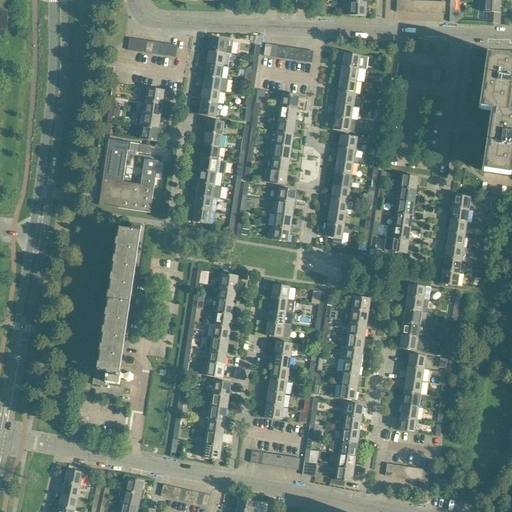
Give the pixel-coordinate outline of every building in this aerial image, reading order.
[(500,24),(501,0),(500,0),(483,0),(483,12),(487,13),(487,24),(500,24)] [(366,16),(366,3),(350,2),(349,16),(366,16)] [(450,11),(450,22),(461,22),(461,11),(455,11),(455,2),(450,2),(450,11)] [(231,54),(233,41),(211,38),(209,46),(208,46),(207,51),(209,51),(225,53),(231,54)] [(224,66),(225,53),(209,51),(207,64),(224,66)] [(367,70),(368,57),(344,53),(343,61),(340,61),(339,66),(342,66),(359,69),(367,70)] [(511,73),(511,74),(511,71),(511,58),(489,55),(480,110),(493,112),(505,113),(509,89),(511,89),(511,73)] [(222,79),(224,66),(207,64),(205,76),(222,79)] [(357,81),(359,69),(342,66),(340,79),(357,81)] [(254,84),(256,71),(251,70),(246,69),(244,82),(249,83),(254,84)] [(391,74),(387,73),(380,72),(378,85),(385,86),(389,86),(391,74)] [(226,92),(228,80),(228,79),(222,79),(205,76),(203,89),(220,92),(220,91),(226,92)] [(355,94),(357,81),(340,79),(339,87),(337,86),(336,91),(355,94)] [(163,104),(165,91),(141,87),(139,100),(146,101),(163,104)] [(276,88),(269,89),(270,97),(277,95),(276,88)] [(218,104),(220,92),(203,89),(201,102),(218,104)] [(263,104),(265,91),(257,90),(255,103),(260,104),(260,103),(263,104)] [(353,107),(355,94),(336,91),(336,92),(338,92),(336,104),(353,107)] [(297,110),(299,97),(282,94),(280,107),(297,110)] [(388,99),(383,98),(376,97),(374,110),(381,111),(386,112),(388,99)] [(161,117),(163,104),(146,101),(144,114),(161,117)] [(216,117),(218,104),(201,102),(199,115),(216,117)] [(351,119),(353,107),(336,104),(335,112),(333,112),(332,117),(351,119)] [(295,122),(297,110),(280,107),(278,120),(295,122)] [(511,114),(505,113),(493,112),(483,172),(509,176),(511,153),(511,114)] [(161,117),(144,114),(138,113),(137,126),(142,127),(159,129),(161,117)] [(357,120),(351,119),(332,117),(331,122),(333,122),(332,130),(349,132),(355,133),(355,130),(357,130),(358,128),(358,126),(358,125),(357,124),(357,120)] [(207,120),(205,133),(222,135),(224,123),(207,120)] [(293,135),(295,122),(278,120),(276,131),(276,132),(293,135)] [(157,142),(159,129),(142,127),(140,140),(157,142)] [(291,148),(293,135),(276,132),(276,131),(271,131),(269,144),(274,145),(291,148)] [(220,148),(222,135),(205,133),(203,146),(220,148)] [(340,135),(338,148),(355,151),(355,150),(361,151),(363,139),(340,135)] [(109,139),(108,148),(110,148),(102,196),(120,198),(119,208),(150,213),(158,161),(144,159),(140,185),(123,182),(127,156),(128,156),(131,143),(109,139)] [(152,146),(140,144),(138,152),(150,154),(152,146)] [(289,160),(291,148),(274,145),(272,158),(289,160)] [(218,161),(220,148),(203,146),(201,158),(218,161)] [(353,163),(355,151),(338,148),(336,161),(353,163)] [(201,158),(200,171),(222,174),(224,175),(226,162),(218,161),(201,158)] [(287,173),(289,160),(272,158),(270,170),(287,173)] [(351,176),(353,163),(336,161),(335,174),(351,176)] [(285,186),(287,173),(270,170),(266,170),(264,183),(285,186)] [(200,171),(198,184),(220,187),(222,174),(200,171)] [(350,189),(351,176),(335,174),(333,186),(350,189)] [(416,190),(418,178),(418,177),(401,175),(399,188),(416,190)] [(198,184),(196,196),(213,199),(217,199),(220,200),(220,199),(222,187),(220,187),(198,184)] [(348,201),(350,189),(333,186),(331,199),(348,201)] [(417,196),(418,191),(416,190),(399,188),(393,187),(391,200),(397,201),(414,203),(415,196),(417,196)] [(294,205),(296,192),(279,189),(277,202),(294,205)] [(469,211),(470,198),(471,198),(454,195),(452,208),(469,211)] [(215,212),(216,201),(217,199),(213,199),(196,196),(194,209),(211,211),(215,212)] [(346,214),(348,201),(331,199),(329,211),(346,214)] [(412,216),(414,203),(397,201),(396,213),(412,216)] [(292,217),(294,205),(277,202),(275,215),(292,217)] [(473,211),(469,211),(452,208),(450,221),(467,223),(471,224),(473,211)] [(213,223),(215,212),(211,211),(194,209),(192,222),(211,225),(211,224),(213,223)] [(382,211),(381,211),(376,210),(374,223),(379,224),(380,224),(382,211)] [(344,227),(344,226),(346,214),(329,211),(327,224),(344,227)] [(410,229),(412,216),(396,213),(394,225),(394,226),(410,229)] [(290,230),(292,217),(275,215),(273,227),(290,230)] [(244,217),(242,226),(250,228),(252,218),(244,217)] [(465,236),(467,223),(450,221),(448,234),(465,236)] [(350,234),(351,228),(351,227),(344,226),(344,227),(327,224),(325,237),(333,238),(332,245),(341,246),(343,233),(350,234)] [(409,236),(410,229),(394,226),(394,225),(388,224),(386,238),(410,242),(411,236),(409,236)] [(140,229),(142,229),(142,228),(133,227),(133,231),(119,229),(120,229),(98,370),(95,370),(92,384),(105,386),(106,383),(120,385),(121,379),(124,380),(128,383),(133,381),(134,376),(130,372),(125,374),(118,373),(140,229)] [(288,243),(290,230),(273,227),(271,240),(288,243)] [(463,249),(465,236),(448,234),(446,246),(463,249)] [(410,247),(410,242),(386,238),(384,251),(406,254),(408,247),(410,247)] [(461,261),(463,249),(446,246),(444,259),(461,261)] [(459,274),(461,261),(444,259),(442,271),(459,274)] [(457,287),(459,274),(442,271),(440,284),(457,287)] [(237,290),(239,277),(222,274),(220,287),(237,290)] [(407,297),(428,301),(430,288),(409,284),(407,297)] [(288,300),(290,287),(274,285),(272,298),(288,300)] [(235,302),(237,290),(220,287),(218,300),(235,302)] [(214,303),(215,291),(206,290),(204,302),(214,303)] [(369,312),(371,299),(354,296),(352,309),(369,312)] [(427,313),(428,301),(407,297),(405,310),(422,313),(422,312),(427,313)] [(286,313),(288,300),(272,298),(270,310),(286,313)] [(233,315),(235,302),(218,300),(216,312),(233,315)] [(367,324),(369,312),(352,309),(350,322),(367,324)] [(285,325),(286,313),(270,310),(268,323),(284,326),(285,325)] [(422,312),(422,313),(405,310),(403,323),(420,325),(425,325),(427,313),(422,312)] [(231,328),(233,315),(216,312),(214,325),(231,328)] [(365,337),(367,324),(350,322),(348,335),(365,337)] [(289,340),(291,327),(291,326),(285,325),(284,326),(268,323),(266,336),(289,340)] [(424,338),(426,338),(428,326),(425,325),(420,325),(403,323),(401,335),(424,339),(424,338)] [(231,328),(214,325),(210,324),(208,337),(229,340),(231,328)] [(363,350),(365,337),(348,335),(346,347),(363,350)] [(422,352),(424,339),(401,335),(399,348),(422,352)] [(208,337),(206,350),(210,350),(227,353),(229,340),(208,337)] [(276,341),(274,354),(291,357),(293,344),(276,341)] [(361,362),(363,350),(346,347),(344,360),(361,362)] [(225,366),(227,353),(210,350),(208,363),(225,366)] [(289,369),(291,357),(274,354),(272,367),(289,369)] [(410,354),(408,367),(425,369),(427,356),(410,354)] [(359,375),(361,362),(344,360),(338,359),(336,370),(343,372),(343,373),(359,375)] [(223,379),(225,366),(208,363),(207,376),(223,379)] [(287,382),(289,369),(272,367),(271,380),(287,382)] [(423,382),(425,369),(408,367),(406,379),(423,382)] [(357,388),(359,375),(343,373),(341,385),(357,388)] [(421,394),(423,382),(406,379),(404,392),(421,394)] [(230,392),(231,384),(209,380),(209,383),(207,383),(206,384),(206,386),(206,387),(206,389),(207,390),(207,393),(213,393),(213,394),(231,397),(232,392),(230,392)] [(285,395),(287,382),(271,380),(269,392),(285,395)] [(355,401),(357,388),(341,385),(339,398),(355,401)] [(284,408),(285,395),(269,392),(268,400),(266,400),(265,405),(284,408)] [(419,407),(421,394),(404,392),(402,405),(419,407)] [(227,409),(228,402),(230,402),(231,397),(213,394),(211,407),(227,409)] [(362,419),(364,406),(347,403),(345,416),(362,419)] [(282,421),(284,408),(265,405),(264,410),(266,410),(265,418),(282,421)] [(417,420),(419,407),(402,405),(400,417),(417,420)] [(225,422),(227,409),(211,407),(209,420),(225,422)] [(306,425),(308,411),(304,411),(301,410),(299,423),(306,425)] [(360,432),(362,419),(345,416),(343,429),(360,432)] [(415,433),(417,420),(400,417),(399,417),(398,422),(400,422),(399,430),(415,433)] [(224,435),(225,422),(209,420),(207,432),(224,435)] [(310,425),(308,437),(313,438),(320,439),(320,438),(322,430),(322,426),(315,425),(310,424),(310,425)] [(358,444),(360,432),(343,429),(341,441),(341,442),(358,444)] [(222,447),(224,435),(207,432),(205,445),(222,447)] [(356,457),(358,444),(341,442),(341,441),(334,440),(332,453),(339,454),(356,457)] [(220,460),(222,447),(205,445),(203,458),(220,460)] [(354,470),(356,457),(339,454),(337,467),(354,470)] [(315,477),(317,465),(309,464),(309,463),(304,462),(302,475),(315,477)] [(352,483),(354,470),(337,467),(335,480),(352,483)] [(65,483),(81,486),(84,473),(68,470),(65,483)] [(142,495),(145,483),(128,479),(125,492),(142,495)] [(79,499),(81,486),(65,483),(63,495),(79,499)] [(163,485),(161,496),(167,497),(169,486),(164,485),(163,485)] [(169,486),(167,497),(173,499),(175,487),(169,486)] [(175,487),(173,499),(179,500),(181,489),(175,487)] [(185,501),(187,490),(181,489),(179,500),(185,501)] [(191,503),(193,491),(187,490),(185,501),(191,503)] [(196,504),(199,493),(193,491),(191,503),(196,504)] [(139,508),(142,495),(125,492),(123,504),(139,508)] [(202,505),(205,494),(199,493),(196,504),(202,505)] [(208,507),(211,495),(205,494),(202,505),(208,507)] [(76,511),(79,499),(63,495),(60,508),(76,511)] [(248,511),(253,511),(256,500),(239,497),(237,509),(248,511)]
